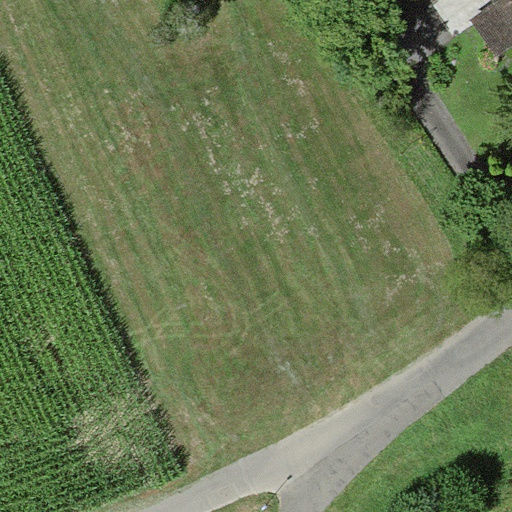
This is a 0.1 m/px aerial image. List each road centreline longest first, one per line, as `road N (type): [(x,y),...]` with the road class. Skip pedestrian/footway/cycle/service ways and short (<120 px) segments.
road 1 (residential): [(336,434),(511,318)]
road 2 (residential): [(166,511),(336,434)]
